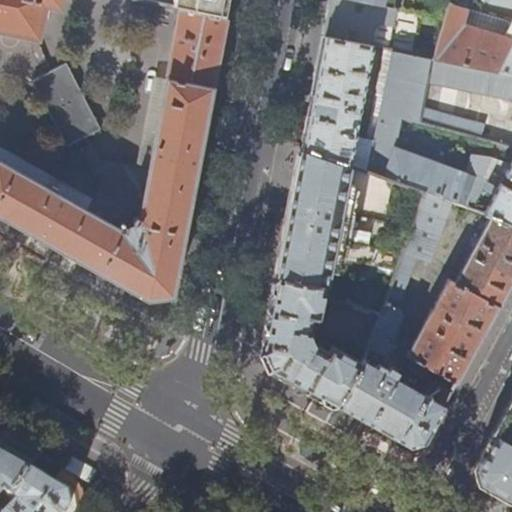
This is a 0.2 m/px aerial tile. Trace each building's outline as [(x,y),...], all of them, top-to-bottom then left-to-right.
[(0,0),(0,31),(38,39),(46,6),(60,9),(61,0),(0,0)] [(225,16),(228,0),(174,0),(173,6),(181,8),(225,16)] [(376,30),(381,5),(357,0),(329,0),(327,13),(323,36),(369,45),(372,29),(376,30)] [(402,10),(403,0),(357,0),(381,5),(402,10)] [(511,0),(481,0),(511,6),(511,19),(511,21),(474,11),(476,2),(474,0),(449,0),(444,19),(432,58),(511,74),(511,0)] [(0,214),(148,298),(172,295),(205,123),(216,65),(225,16),(181,8),(148,170),(114,163),(100,168),(102,171),(98,193),(88,211),(56,193),(57,190),(57,187),(52,184),(49,185),(47,188),(14,169),(13,170),(0,162),(0,214)] [(373,46),(369,45),(323,36),(313,90),(308,116),(302,146),(302,147),(367,171),(390,50),(384,48),(362,161),(352,159),(373,46)] [(432,58),(390,50),(367,171),(423,191),(450,201),(469,208),(497,159),(489,157),(476,158),(466,175),(396,149),(402,119),(420,124),(421,122),(423,108),(428,83),(432,58)] [(511,122),(511,74),(432,58),(428,83),(511,105),(511,116),(509,121),(511,122)] [(34,81),(69,147),(101,130),(66,64),(34,81)] [(423,108),(421,122),(480,139),(484,125),(423,108)] [(302,146),(308,116),(301,114),(295,145),(302,146)] [(401,251),(423,191),(367,171),(302,147),(292,196),(281,257),(277,276),(325,285),(328,272),(339,275),(347,268),(349,262),(362,265),(367,266),(378,268),(377,274),(386,275),(386,277),(392,279),(401,251)] [(511,159),(482,213),(490,216),(511,223),(511,159)] [(450,201),(423,191),(401,251),(415,256),(428,261),(450,201)] [(511,282),(511,280),(511,223),(490,216),(478,239),(472,236),(470,240),(475,243),(454,284),(498,307),(511,282)] [(398,303),(415,256),(401,251),(392,279),(363,360),(361,363),(337,405),(368,423),(373,425),(401,441),(410,446),(424,442),(447,401),(451,393),(430,381),(422,394),(369,365),(374,351),(382,354),(387,352),(402,314),(399,309),(401,304),(398,303)] [(319,320),(325,285),(277,276),(267,328),(263,353),(269,367),(301,385),(337,405),(361,363),(331,345),(327,351),(314,344),(309,334),(313,319),(319,320)] [(456,384),(498,307),(454,284),(447,280),(401,366),(424,378),(429,369),(456,384)] [(511,394),(494,427),(471,467),(476,484),(489,492),(501,499),(510,504),(511,500),(511,394)] [(21,484),(27,471),(0,455),(0,495),(1,494),(7,498),(8,497),(21,484)] [(350,474),(337,466),(333,473),(347,481),(350,474)] [(47,482),(27,471),(21,484),(8,497),(15,501),(3,511),(64,511),(69,508),(66,493),(47,482)]
